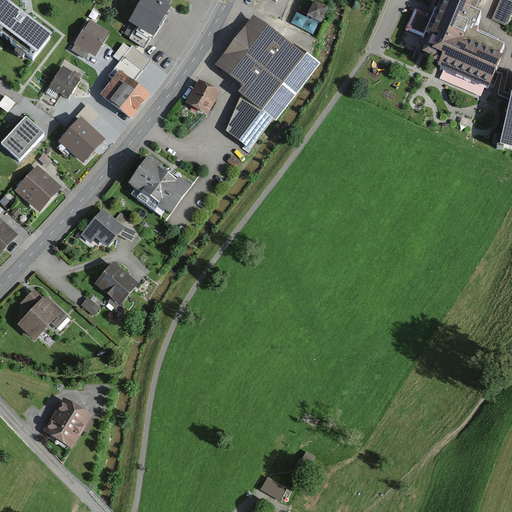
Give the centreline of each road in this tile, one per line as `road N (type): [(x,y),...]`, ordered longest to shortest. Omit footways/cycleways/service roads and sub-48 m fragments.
road 1 (tertiary): [(0,284),(143,128),(227,0)]
road 2 (unclassified): [(0,407),(99,511)]
